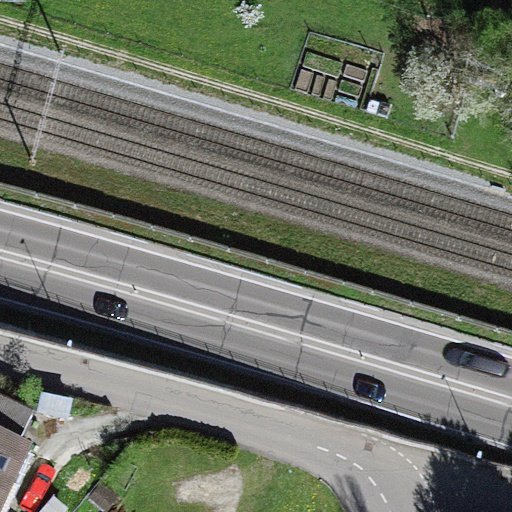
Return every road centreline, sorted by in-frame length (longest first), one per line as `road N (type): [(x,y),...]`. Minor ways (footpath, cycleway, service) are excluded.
road 1 (trunk): [(0,254),(511,402)]
road 2 (residential): [(0,354),(330,451),(356,464),(390,509)]
road 3 (residential): [(390,509),(429,494),(511,495)]
